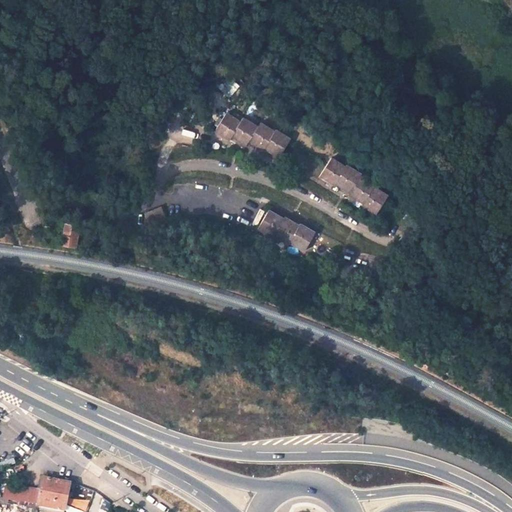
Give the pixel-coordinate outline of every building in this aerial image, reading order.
[(241,120),(226,112),(213,134),(219,137),(221,135),(230,140),(232,135),(241,140),(238,144),(251,150),(253,146),(261,151),(263,148),(280,157),(292,137),(277,129),(274,129),(260,121),(259,125),(243,116),(241,120)] [(345,166),(331,157),(318,179),(324,182),(326,180),(334,185),(335,183),(345,188),(344,191),(349,194),(347,198),(352,201),(354,198),(363,202),(361,205),(371,211),(369,214),(375,217),(389,195),(374,186),(376,183),(361,174),(362,172),(347,163),(345,166)] [(269,207),(256,228),(272,237),(274,234),(289,242),(287,245),(302,254),(317,230),(310,226),(307,232),(298,227),(299,224),(290,219),(291,217),(286,214),(283,219),(274,214),(276,211),(269,207)] [(172,212),(157,219),(163,234),(179,227),(172,212)] [(75,246),(79,224),(67,222),(63,244),(75,246)] [(17,488),(6,486),(1,509),(6,510),(5,511),(37,511),(38,506),(65,511),(70,484),(44,478),(41,490),(17,485),(17,488)]
